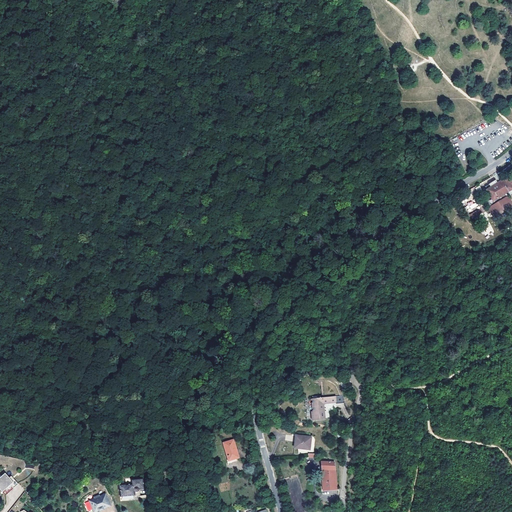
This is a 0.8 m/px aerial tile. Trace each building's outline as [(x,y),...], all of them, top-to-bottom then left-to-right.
[(501,196),(511,189),(511,177),(511,176),(506,179),(505,178),(499,182),(494,185),(492,182),(479,190),(481,193),(480,193),(483,197),(481,198),(477,191),(475,192),(473,190),(456,200),(469,221),(489,210),(490,213),(505,203),(501,196)] [(342,395),(311,398),(312,411),(310,411),(310,414),(311,418),(323,417),(321,403),(321,402),(335,401),(335,403),(344,402),(342,395)] [(306,434),(291,433),(290,445),(305,446),(306,434)] [(233,439),(223,442),(229,460),(239,457),(233,439)] [(318,458),(320,475),(322,475),(323,486),(336,484),(332,459),(318,458)] [(3,475),(0,477),(0,493),(1,494),(9,487),(12,490),(16,486),(9,478),(7,480),(3,475)] [(130,484),(125,484),(125,483),(117,484),(117,490),(118,490),(119,496),(134,495),(134,492),(135,491),(136,490),(136,489),(144,488),(143,478),(130,479),(130,484)] [(91,499),(86,502),(91,511),(92,511),(97,510),(97,511),(102,509),(101,508),(108,504),(101,493),(96,496),(95,495),(90,497),(91,499)]
